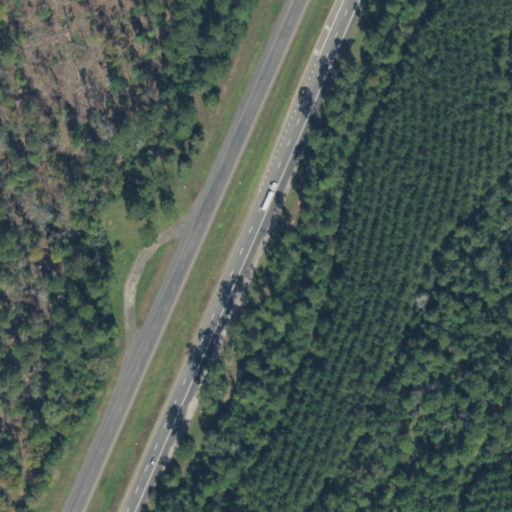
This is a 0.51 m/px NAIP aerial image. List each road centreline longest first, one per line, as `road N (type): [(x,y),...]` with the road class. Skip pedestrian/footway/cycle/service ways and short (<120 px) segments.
road 1 (trunk): [(290,0),(66,511)]
road 2 (trunk): [(130,511),(353,0)]
